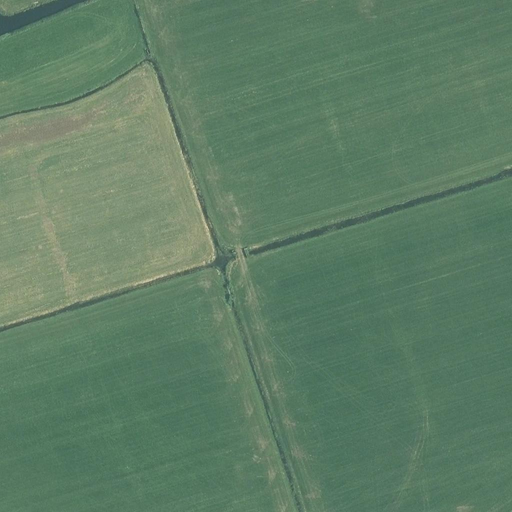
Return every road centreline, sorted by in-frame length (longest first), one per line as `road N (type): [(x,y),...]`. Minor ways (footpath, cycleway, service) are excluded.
road 1 (track): [(158,18),(316,511)]
road 2 (track): [(209,186),(212,160),(230,143),(511,54)]
road 3 (track): [(247,282),(0,359)]
road 4 (track): [(210,0),(0,85)]
road 5 (track): [(475,0),(370,27),(293,0)]
